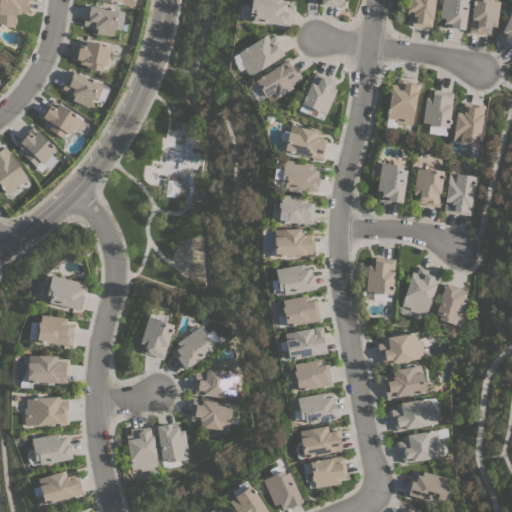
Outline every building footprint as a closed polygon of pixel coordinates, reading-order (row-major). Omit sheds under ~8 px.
[(0,25),(0,0),(28,0),(28,2),(29,2),(28,11),(19,10),(19,14),(16,14),(16,13),(14,13),(14,17),(15,19),(14,23),(13,24),(12,27),(0,25)] [(251,20),(251,16),(247,15),(249,0),(278,0),(278,3),(285,4),(284,10),(287,11),(285,20),(284,19),(283,26),(251,20)] [(410,24),(411,15),(405,14),(407,0),(433,0),(431,18),(432,18),(430,27),(410,24)] [(466,0),(463,29),(449,27),(450,24),(443,23),(443,18),(438,18),(440,0),(466,0)] [(495,27),(489,26),(489,28),(488,34),(482,33),(482,34),(467,32),(468,29),(472,0),(492,0),(499,1),(495,27)] [(122,29),(115,29),(114,29),(113,29),(113,36),(95,34),(96,31),(91,30),(91,26),(83,25),(84,16),(85,17),(86,6),(116,9),(116,10),(124,11),(122,29)] [(511,46),(497,40),(511,8),(511,46)] [(239,61),(241,60),(236,53),(265,34),(268,38),(273,35),(278,43),(277,44),(283,54),(277,58),(277,57),(275,58),(276,59),(248,76),(239,61)] [(77,38),(87,40),(86,41),(110,46),(108,56),(109,56),(107,64),(106,64),(106,65),(103,65),(101,71),(85,68),(85,65),(78,64),(79,59),(73,58),(77,38)] [(278,65),(278,64),(286,59),(297,77),(289,82),(292,87),(268,102),(265,96),(264,97),(253,80),(278,65)] [(71,100),(72,97),(67,96),(69,92),(61,89),(64,80),(66,81),(70,71),(103,84),(97,99),(92,97),(90,101),(89,100),(87,106),(71,100)] [(325,113),(319,110),(318,112),(317,111),(315,117),(308,114),(308,115),(298,111),(302,103),(301,103),(315,71),(333,79),(331,83),(330,87),(336,89),(325,113)] [(394,122),(394,119),(386,118),(390,84),(395,84),(396,79),(405,80),(405,82),(417,83),(416,92),(415,92),(414,102),(415,102),(414,108),(413,108),(411,125),(394,122)] [(424,97),(431,98),(432,90),(452,93),(450,106),(449,106),(445,135),(428,133),(429,125),(428,125),(428,124),(421,123),(424,97)] [(51,99),(78,118),(73,126),(74,127),(69,134),(68,133),(68,134),(65,132),(61,138),(48,129),(49,127),(43,123),(45,119),(41,117),(42,117),(40,115),(51,99)] [(455,112),(462,113),(462,106),(461,106),(462,102),(484,105),(484,108),(483,108),(478,145),(459,142),(459,141),(451,140),(455,112)] [(317,131),(316,137),(325,139),(321,159),(283,151),(285,141),(280,140),(279,137),(280,133),(283,131),(288,132),(289,125),(317,131)] [(22,155),(24,153),(18,147),(21,144),(19,142),(19,141),(18,140),(31,126),(37,132),(54,149),(47,156),(48,157),(43,163),(42,162),(41,163),(39,161),(34,166),(22,155)] [(6,194),(0,185),(0,149),(4,146),(27,178),(6,194)] [(311,164),(310,169),(317,170),(316,177),(318,177),(317,186),(316,186),(315,192),(283,187),(283,186),(274,185),(273,184),(272,181),(272,180),(274,168),(273,168),(275,159),(282,160),(282,159),(311,164)] [(379,162),(401,165),(401,169),(405,170),(400,203),(386,201),(386,199),(380,198),(380,196),(380,191),(375,190),(379,162)] [(415,168),(422,169),(422,167),(428,167),(428,168),(442,170),(439,192),(437,207),(423,205),(423,203),(416,202),(417,194),(411,194),(415,168)] [(441,211),(443,202),(449,203),(450,202),(443,201),(447,173),(455,174),(455,173),(474,176),(468,213),(469,213),(469,216),(441,211)] [(179,184),(194,186),(195,176),(202,177),(200,200),(190,199),(191,196),(178,195),(179,184)] [(312,224),(277,222),(278,211),(272,210),(271,209),(271,203),(273,202),(277,203),(277,202),(279,202),(279,194),(299,196),(299,202),(313,203),(312,224)] [(301,228),(302,234),(309,234),(309,233),(312,233),(312,240),(313,240),(313,255),(310,255),(273,256),(272,236),(273,236),(273,229),(301,228)] [(372,299),(372,293),(371,293),(371,291),(364,291),(366,264),(372,265),(373,262),(374,257),(394,259),(393,272),(392,272),(390,301),(372,299)] [(275,295),(274,290),(271,291),(269,281),(276,280),(274,269),(301,264),(302,269),(309,268),(311,274),(312,274),(314,289),(282,295),(282,293),(275,295)] [(409,311),(408,315),(399,313),(401,305),(400,305),(403,296),(402,296),(409,275),(410,275),(411,271),(415,273),(417,267),(427,270),(427,272),(438,275),(425,316),(409,311)] [(77,281),(76,287),(83,289),(82,295),(83,296),(79,310),(41,300),(46,281),(48,282),(50,275),(77,281)] [(444,282),(458,287),(464,290),(462,296),(467,298),(459,326),(437,319),(439,315),(434,314),(444,282)] [(307,295),(308,301),(315,300),(319,320),(285,326),(283,316),(282,316),(280,305),(281,305),(280,300),(307,295)] [(146,316),(148,316),(149,313),(156,315),(156,313),(166,316),(164,322),(172,325),(162,358),(142,352),(144,345),(138,343),(146,316)] [(66,318),(65,323),(73,324),(72,331),(73,331),(71,347),(68,346),(68,345),(36,341),(36,340),(27,339),(29,321),(37,322),(37,321),(39,321),(40,314),(66,318)] [(184,369),(176,357),(173,352),(174,351),(172,348),(176,344),(175,343),(190,332),(188,329),(194,325),(196,328),(199,326),(205,335),(210,331),(212,331),(216,338),(216,339),(211,343),(212,345),(208,347),(211,350),(184,369)] [(321,326),(326,353),(323,353),(287,359),(287,358),(283,359),(282,358),(280,352),(281,350),(285,348),(284,340),(283,333),(321,326)] [(382,365),(380,353),(378,354),(376,344),(382,343),(381,338),(416,331),(417,340),(420,340),(423,357),(382,365)] [(57,356),(56,362),(66,362),(65,383),(57,383),(31,383),(31,387),(19,387),(19,383),(24,372),(26,371),(26,362),(27,362),(27,355),(57,356)] [(318,359),(319,365),(327,364),(331,384),(296,391),(295,381),(293,381),(293,380),(289,381),(287,372),(293,370),(292,364),(318,359)] [(420,365),(424,392),(389,398),(389,399),(385,400),(382,377),(385,376),(386,377),(392,376),(391,370),(420,365)] [(193,394),(194,382),(193,382),(195,371),(200,372),(201,368),(237,372),(236,380),(238,380),(235,399),(193,394)] [(324,392),(325,397),(331,396),(332,403),(334,402),(336,411),(335,411),(336,417),(304,423),(303,419),(299,419),(299,418),(294,419),(292,410),(297,409),(295,398),(324,392)] [(23,408),(26,408),(25,399),(60,396),(60,400),(66,400),(67,411),(65,411),(66,422),(24,425),(23,408)] [(229,424),(228,423),(227,430),(199,427),(200,420),(193,420),(189,420),(192,397),(196,397),(195,399),(201,399),(201,400),(231,403),(229,424)] [(429,397),(430,406),(433,406),(437,423),(395,431),(393,420),(391,420),(389,410),(395,409),(394,404),(429,397)] [(155,426),(161,425),(161,424),(170,423),(170,424),(176,423),(177,426),(178,431),(183,430),(188,458),(179,460),(180,465),(176,466),(168,467),(165,467),(162,466),(155,426)] [(326,425),(327,431),(333,430),(337,429),(341,451),(338,452),(338,451),(306,457),(299,459),(297,458),(296,457),(295,452),(294,450),(293,450),(293,448),(294,447),(295,444),(297,441),(300,441),(298,430),(326,425)] [(140,471),(140,468),(131,470),(125,435),(130,434),(129,429),(139,427),(139,428),(151,426),(157,468),(140,471)] [(437,438),(440,438),(443,455),(402,463),(400,452),(398,452),(396,442),(402,440),(401,436),(436,429),(437,438)] [(39,464),(39,463),(31,465),(29,463),(28,461),(27,459),(27,456),(27,454),(27,452),(28,450),(32,449),(30,438),(58,433),(59,438),(66,437),(67,444),(68,443),(71,458),(39,464)] [(314,488),(312,481),(310,481),(309,472),(310,471),(308,461),(342,455),(346,476),(338,477),(339,483),(314,488)] [(301,502),(288,508),(287,507),(281,510),(278,503),(273,505),(261,480),(270,475),(268,470),(269,469),(276,465),(277,465),(278,465),(280,470),(282,470),(283,473),(287,472),(301,502)] [(64,470),(66,476),(72,474),(72,473),(75,472),(77,479),(82,494),(79,495),(78,494),(43,504),(43,503),(38,505),(35,495),(40,494),(38,485),(39,485),(37,478),(64,470)] [(406,495),(410,480),(411,481),(413,474),(421,476),(422,471),(449,478),(443,500),(439,499),(438,503),(406,495)] [(235,511),(228,501),(233,497),(233,496),(250,485),(267,511),(235,511)]
